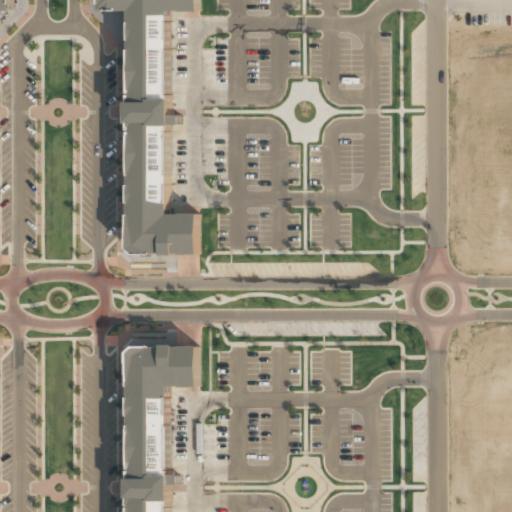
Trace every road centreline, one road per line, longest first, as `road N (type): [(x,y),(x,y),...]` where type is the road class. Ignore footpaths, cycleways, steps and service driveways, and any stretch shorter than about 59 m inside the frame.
road 1 (residential): [(99,511),(99,330),(107,298),(99,257),(99,67),(76,0)]
road 2 (residential): [(40,0),(18,62),(11,293),(17,511)]
road 3 (residential): [(416,282),(138,284),(47,273),(0,283)]
road 4 (residential): [(0,316),(63,325),(123,315),(415,314)]
road 5 (residential): [(437,273),(433,0)]
road 6 (residential): [(437,325),(437,511)]
road 7 (residential): [(437,273),(416,282),(410,298),(415,314),(437,325),(461,304),(454,281),(437,273)]
